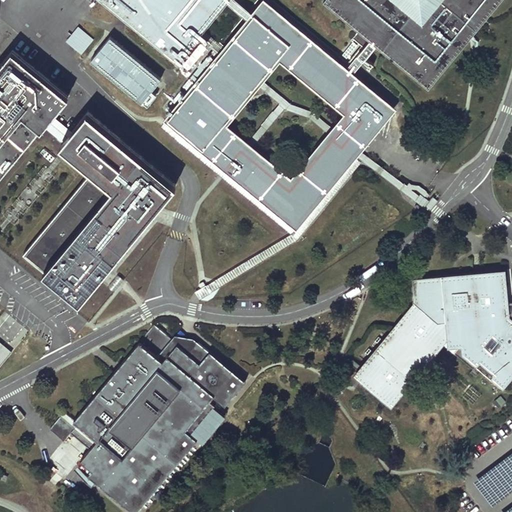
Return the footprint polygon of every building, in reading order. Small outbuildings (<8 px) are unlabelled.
[(106,0),(176,59),(196,36),(202,28),(225,1),(225,0),(106,0)] [(225,0),(225,1),(248,20),(253,13),(236,0),(225,0)] [(323,0),(322,1),(358,30),(370,40),(375,45),(427,88),(500,0),(323,0)] [(248,20),(225,47),(218,55),(179,103),(174,108),(167,118),(223,165),(226,167),(228,169),(293,224),(351,156),(357,148),(391,108),(350,75),(344,70),(263,1),(253,13),(248,20)] [(66,40),(81,53),(93,38),(77,25),(66,40)] [(196,36),(218,55),(225,47),(202,28),(196,36)] [(358,60),(362,55),(365,57),(375,45),(370,40),(358,30),(351,38),(362,48),(344,70),(350,75),(361,63),(358,60)] [(111,36),(92,59),(148,105),(157,94),(152,90),(156,84),(162,77),(111,36)] [(68,96),(13,50),(0,65),(0,178),(45,124),(55,112),(68,96)] [(362,55),(358,60),(372,71),(376,66),(362,55)] [(174,185),(86,112),(74,127),(64,139),(60,144),(91,170),(22,253),(78,300),(101,272),(155,209),(174,185)] [(74,127),(55,112),(45,124),(64,139),(74,127)] [(198,298),(200,301),(211,294),(293,239),(295,238),(359,161),(414,203),(415,201),(418,197),(424,202),(421,205),(420,207),(426,212),(431,207),(436,200),(425,190),(419,186),(410,184),(408,182),(406,185),(357,148),(351,156),(353,157),(294,227),(227,170),(228,169),(226,167),(223,165),(222,166),(165,119),(163,121),(160,125),(289,233),(207,287),(196,294),(198,298)] [(413,302),(414,309),(358,377),(388,402),(438,340),(441,343),(473,369),(470,372),(477,378),(484,369),(504,385),(511,375),(511,300),(507,301),(504,268),(474,272),(474,271),(410,279),(413,302)] [(413,302),(354,374),(358,377),(414,309),(413,302)] [(64,411),(48,429),(62,441),(70,433),(77,424),(96,440),(88,449),(79,460),(90,470),(96,475),(124,500),(184,432),(189,436),(190,435),(213,408),(214,407),(209,402),(213,398),(224,408),(245,384),(210,353),(209,354),(198,345),(196,348),(191,344),(186,343),(182,342),(163,363),(157,358),(172,342),(154,326),(73,420),(64,411)] [(0,336),(0,362),(13,347),(0,336)] [(176,337),(172,342),(157,358),(163,363),(182,342),(186,343),(191,344),(194,341),(187,339),(176,337)] [(438,340),(388,402),(391,405),(441,343),(438,340)] [(224,418),(213,408),(190,435),(196,441),(201,445),(224,418)] [(96,440),(77,424),(70,433),(88,449),(96,440)] [(96,475),(90,470),(86,474),(129,511),(134,511),(196,441),(190,435),(189,436),(184,432),(124,500),(96,475)] [(511,451),(479,476),(496,499),(511,487),(511,451)]
